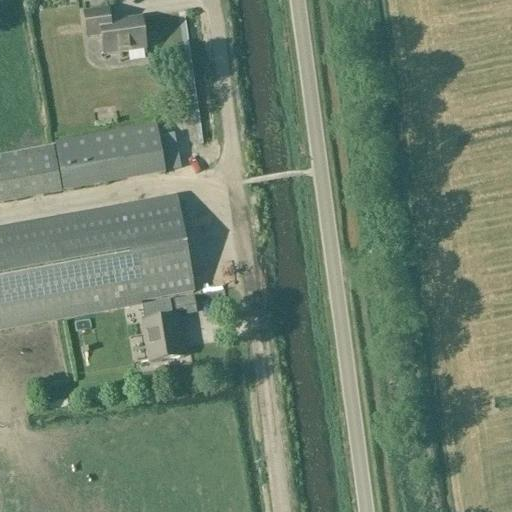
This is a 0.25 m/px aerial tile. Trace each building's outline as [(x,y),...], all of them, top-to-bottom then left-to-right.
[(103,56),(145,51),(141,19),(109,23),(107,10),(83,13),(86,39),(100,37),(103,56)] [(0,195),(52,186),(37,106),(0,112),(0,195)] [(155,133),(162,171),(171,169),(165,132),(155,133)] [(177,201),(97,215),(0,233),(0,329),(141,307),(141,304),(194,295),(177,201)] [(197,315),(193,298),(172,301),(175,315),(186,313),(187,316),(197,315)] [(169,303),(141,307),(144,323),(141,323),(148,363),(183,357),(177,317),(172,317),(169,303)]
